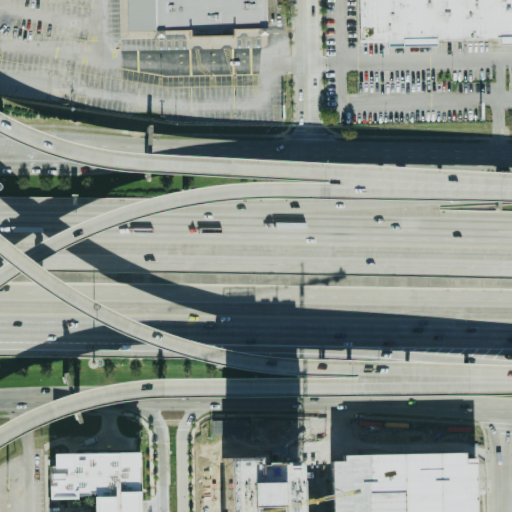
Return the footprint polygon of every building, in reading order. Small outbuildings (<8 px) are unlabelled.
[(125,0),(267,0),(268,35),(153,38),(153,29),(126,31),(125,0)] [(364,0),(511,0),(511,39),(366,43),(364,0)] [(211,434),(247,435),(247,420),(211,420),(211,434)] [(286,441),(286,420),(252,420),(253,441),(286,441)] [(59,511),(59,482),(124,481),(125,511),(59,511)]
